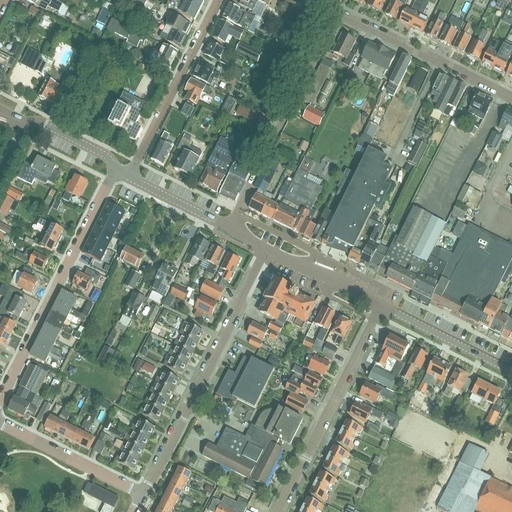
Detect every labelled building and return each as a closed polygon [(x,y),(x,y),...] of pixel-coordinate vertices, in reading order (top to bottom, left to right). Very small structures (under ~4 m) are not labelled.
[(24,0),(33,5),(36,6),(46,11),(48,7),(49,8),(58,12),(62,5),(59,3),(52,0),(24,0)] [(146,0),(126,0),(143,8),(147,1),(146,0)] [(205,0),(204,0),(167,0),(164,7),(194,22),(205,0)] [(268,6),(270,0),(237,0),(241,2),(239,5),(253,12),(258,2),(268,6)] [(380,13),(385,0),(370,0),(367,6),(380,13)] [(392,0),(385,15),(395,20),(402,6),(404,7),(407,0),(397,0),(396,3),(392,0)] [(399,22),(411,28),(423,2),(424,2),(424,0),(416,0),(411,12),(406,9),(399,22)] [(114,6),(104,2),(101,7),(111,12),(114,6)] [(423,2),(411,28),(422,34),(429,20),(420,16),(421,14),(423,15),(429,4),(424,2),(423,2)] [(255,18),(245,13),(229,5),(223,19),(248,31),(253,20),(253,21),(255,18)] [(31,7),(29,11),(39,16),(41,12),(32,7),(31,7)] [(511,18),(511,9),(508,8),(502,21),(508,23),(510,18),(511,18)] [(76,10),(72,18),(81,23),(85,15),(76,10)] [(111,14),(104,10),(101,15),(106,17),(104,21),(100,19),(98,23),(105,26),(111,14)] [(307,14),(298,33),(309,38),(318,19),(307,14)] [(172,15),(166,27),(169,28),(186,37),(192,26),(172,15)] [(442,24),(445,17),(441,15),(437,22),(433,20),(426,35),(436,40),(443,25),(442,24)] [(451,18),(447,27),(439,42),(450,47),(456,33),(458,34),(463,23),(451,18)] [(143,46),(147,38),(112,20),(107,30),(128,41),(129,39),(143,46)] [(240,41),(244,33),(221,22),(213,38),(226,45),(228,43),(226,42),(229,36),(240,41)] [(466,37),(470,27),(465,25),(453,49),(463,54),(470,39),(466,37)] [(154,32),(143,26),(140,32),(151,38),(154,32)] [(180,49),(186,37),(169,28),(166,27),(163,33),(162,33),(160,38),(161,39),(180,49)] [(274,28),(271,35),(278,38),(281,32),(274,28)] [(95,30),(92,37),(99,40),(102,33),(95,30)] [(483,30),(480,35),(477,43),(474,41),(467,55),(478,61),(485,47),(482,45),(486,38),(488,33),(483,30)] [(342,34),(333,53),(346,60),(343,65),(349,68),(355,56),(349,53),(355,41),(342,34)] [(289,36),(287,39),(305,48),(308,43),(299,38),(298,40),(289,36)] [(293,49),(303,54),(305,48),(287,39),(286,41),(295,45),(293,49)] [(482,63),(492,68),(499,55),(494,53),(499,43),(493,40),(492,43),(482,63)] [(499,55),(492,68),(503,73),(511,54),(511,45),(505,42),(499,55)] [(262,54),(240,43),(236,52),(258,63),(262,54)] [(231,69),(234,63),(221,56),(224,51),(210,44),(204,55),(231,69)] [(370,74),(382,49),(376,46),(376,47),(369,44),(362,59),(363,59),(358,69),(370,74)] [(16,45),(11,54),(17,57),(22,47),(16,45)] [(151,59),(156,62),(155,62),(170,69),(178,53),(163,46),(160,53),(155,50),(153,51),(150,57),(151,59)] [(293,49),(290,55),(300,60),(303,54),(293,49)] [(382,49),(370,74),(381,80),(386,71),(387,72),(395,57),(388,53),(389,52),(382,49)] [(10,69),(15,61),(0,53),(0,77),(6,67),(10,69)] [(287,60),(297,65),(300,60),(290,55),(287,60)] [(389,83),(386,90),(389,92),(388,95),(393,97),(411,60),(402,56),(389,83)] [(241,66),(244,61),(237,57),(234,63),(241,66)] [(160,74),(141,64),(142,62),(133,58),(129,65),(138,70),(157,80),(160,74)] [(287,60),(285,66),(294,70),(297,65),(287,60)] [(40,74),(46,64),(39,61),(34,71),(40,74)] [(229,69),(219,64),(216,70),(226,75),(229,69)] [(217,81),(219,76),(213,73),(213,72),(199,65),(193,77),(210,85),(213,79),(217,81)] [(318,70),(328,75),(330,69),(321,65),(318,70)] [(282,71),(292,75),(294,70),(285,66),(282,71)] [(235,68),(231,77),(240,81),(244,72),(235,68)] [(416,93),(426,72),(417,68),(407,88),(416,93)] [(325,80),(328,75),(318,70),(315,75),(325,80)] [(288,83),(292,75),(282,71),(279,78),(285,81),(288,83)] [(68,74),(65,80),(64,80),(60,88),(47,81),(39,97),(40,100),(43,102),(46,101),(47,101),(56,106),(62,95),(68,98),(78,79),(68,74)] [(313,80),(323,85),(325,80),(315,75),(313,80)] [(431,95),(436,97),(433,102),(436,104),(448,79),(440,75),(433,91),(431,95)] [(285,81),(279,78),(277,77),(275,83),(283,87),(285,81)] [(211,90),(191,80),(185,92),(188,94),(185,100),(196,106),(202,93),(208,96),(211,90)] [(310,85),(320,90),(323,85),(313,80),(310,85)] [(450,80),(435,111),(443,115),(446,108),(447,106),(458,84),(450,80)] [(327,82),(321,94),(326,96),(332,84),(327,82)] [(347,82),(338,99),(347,104),(356,86),(347,82)] [(458,84),(447,106),(455,110),(458,104),(466,88),(458,84)] [(308,90),(318,95),(320,90),(310,85),(308,90)] [(362,85),(358,93),(367,97),(371,90),(362,85)] [(305,95),(315,100),(318,95),(308,90),(305,95)] [(124,93),(118,104),(113,114),(109,111),(104,121),(108,123),(109,124),(110,126),(114,128),(116,128),(117,128),(118,128),(125,131),(123,133),(123,135),(124,136),(135,142),(142,128),(136,125),(142,113),(146,105),(124,93)] [(221,103),(224,97),(216,93),(213,99),(221,103)] [(477,93),(470,108),(468,113),(474,116),(483,121),(493,101),(477,93)] [(315,100),(305,95),(302,100),(312,105),(315,100)] [(268,100),(265,105),(277,111),(279,105),(268,100)] [(185,115),(190,106),(180,101),(176,111),(185,115)] [(259,114),(241,105),(236,115),(255,124),(259,114)] [(277,111),(265,105),(262,111),(274,116),(277,111)] [(319,127),(325,115),(309,107),(303,119),(319,127)] [(446,108),(443,115),(448,117),(451,110),(446,108)] [(511,128),(511,112),(508,110),(498,129),(504,132),(507,126),(511,128)] [(262,116),(258,125),(268,130),(268,129),(272,121),(262,116)] [(375,116),(370,127),(377,131),(382,119),(375,116)] [(453,119),(450,125),(456,128),(459,122),(453,119)] [(472,126),(467,134),(474,137),(478,130),(472,126)] [(418,141),(423,133),(417,130),(413,136),(414,137),(413,139),(418,141)] [(163,167),(174,146),(166,142),(169,136),(164,133),(157,148),(158,148),(151,161),(163,167)] [(496,151),(502,138),(493,133),(486,146),(496,151)] [(185,134),(183,139),(177,150),(182,153),(174,170),(184,175),(184,177),(188,179),(190,178),(191,178),(199,161),(203,153),(190,146),(191,143),(190,142),(192,138),(185,134)] [(228,172),(230,174),(236,161),(242,150),(221,139),(205,169),(207,170),(200,185),(217,194),(228,172)] [(418,141),(408,161),(417,166),(427,146),(418,141)] [(305,154),(309,146),(303,143),(299,151),(305,154)] [(329,227),(320,245),(321,246),(323,243),(332,248),(333,245),(351,254),(348,259),(348,260),(359,238),(375,206),(380,209),(391,186),(386,183),(393,170),(384,166),(387,159),(369,150),(356,175),(347,192),(347,194),(343,200),(330,227),(329,227)] [(301,156),(298,165),(309,169),(312,160),(301,156)] [(32,167),(30,166),(25,163),(17,178),(31,185),(38,173),(50,179),(48,182),(55,186),(61,174),(54,170),(55,168),(37,159),(33,168),(32,167)] [(256,195),(249,209),(262,216),(269,202),(272,196),(268,194),(265,193),(279,165),(268,160),(254,188),(259,190),(256,195)] [(236,161),(230,174),(219,195),(233,202),(236,203),(253,170),(236,161)] [(482,179),(487,169),(478,164),(473,174),(482,179)] [(413,170),(407,166),(404,171),(409,175),(413,170)] [(347,192),(356,175),(347,170),(338,188),(347,192)] [(284,199),(273,222),(299,235),(311,210),(314,205),(319,195),(322,189),(319,187),(321,182),(309,176),(298,171),(291,185),(284,199)] [(461,181),(465,185),(473,177),(468,173),(461,181)] [(79,199),(86,183),(75,178),(72,185),(70,184),(62,200),(68,203),(72,195),(79,199)] [(287,182),(279,197),(284,199),(291,185),(287,182)] [(464,186),(457,200),(468,206),(475,192),(464,186)] [(11,189),(7,197),(13,200),(17,193),(11,189)] [(343,200),(347,194),(340,190),(337,197),(343,200)] [(319,195),(314,205),(319,207),(323,198),(319,195)] [(0,202),(0,214),(5,217),(13,201),(3,196),(0,202)] [(262,216),(273,222),(284,199),(279,197),(275,205),(269,202),(262,216)] [(451,214),(463,220),(469,209),(457,203),(451,214)] [(107,204),(101,216),(119,226),(126,213),(107,204)] [(327,208),(317,228),(311,241),(320,245),(329,227),(324,224),(325,221),(327,222),(331,214),(332,210),(327,208)] [(377,274),(387,279),(420,212),(413,209),(399,238),(396,237),(390,249),(385,259),(377,274)] [(309,240),(311,241),(317,228),(311,225),(314,219),(313,219),(316,212),(311,210),(299,235),(304,237),(303,239),(309,242),(309,240)] [(430,256),(445,225),(420,212),(387,279),(412,292),(412,291),(430,256)] [(101,216),(94,229),(113,238),(119,226),(101,216)] [(63,231),(44,222),(40,219),(37,225),(44,228),(41,234),(57,242),(63,231)] [(13,230),(0,223),(0,231),(6,235),(9,236),(13,230)] [(393,224),(389,233),(396,236),(400,227),(393,224)] [(492,300),(493,298),(500,283),(511,262),(511,260),(511,245),(497,238),(487,233),(476,228),(469,224),(448,265),(449,265),(431,301),(438,305),(448,310),(459,315),(479,325),(492,300)] [(94,229),(88,241),(107,250),(113,238),(94,229)] [(358,265),(368,269),(380,246),(381,243),(378,241),(381,233),(376,230),(369,243),(367,247),(358,265)] [(41,234),(38,241),(36,240),(33,244),(51,253),(57,242),(41,234),(40,234),(41,234)] [(359,238),(348,260),(358,265),(367,247),(360,243),(362,239),(359,238)] [(201,262),(210,246),(198,240),(189,256),(190,257),(186,264),(193,267),(196,260),(201,262)] [(88,241),(82,254),(100,263),(107,250),(88,241)] [(380,246),(368,269),(377,274),(385,259),(380,257),(385,248),(380,246)] [(212,247),(205,261),(203,260),(200,268),(207,271),(206,273),(213,277),(219,265),(219,264),(224,253),(212,247)] [(138,269),(144,257),(126,248),(120,261),(138,269)] [(28,250),(24,256),(17,253),(15,257),(43,271),(48,261),(34,254),(28,250)] [(412,291),(431,301),(449,265),(448,265),(447,264),(451,255),(441,250),(436,260),(430,256),(412,291)] [(226,272),(219,286),(225,289),(239,261),(238,260),(238,259),(231,255),(230,256),(228,255),(221,270),(226,272)] [(511,270),(511,262),(500,283),(505,285),(511,270)] [(163,298),(177,271),(171,268),(170,270),(162,266),(155,281),(150,292),(163,298)] [(24,275),(18,288),(31,294),(32,293),(33,294),(36,289),(34,288),(37,282),(30,279),(33,273),(24,268),(22,274),(24,275)] [(78,273),(73,285),(87,292),(91,283),(94,284),(96,285),(97,286),(102,276),(100,276),(92,272),(88,269),(84,276),(78,273)] [(132,290),(139,276),(132,272),(125,287),(132,290)] [(219,302),(224,290),(206,281),(200,292),(219,302)] [(284,325),(289,315),(298,297),(299,296),(293,293),(294,292),(273,282),(265,299),(266,300),(259,313),(284,325)] [(2,286),(0,290),(0,296),(5,299),(7,294),(14,297),(10,305),(7,312),(8,313),(8,314),(19,319),(27,304),(18,299),(20,295),(2,286)] [(170,295),(175,298),(184,302),(186,299),(190,300),(197,304),(195,309),(197,310),(194,317),(201,320),(204,314),(211,317),(217,305),(193,293),(194,291),(190,289),(189,289),(187,292),(174,286),(170,295)] [(62,293),(57,304),(71,310),(76,300),(62,293)] [(123,316),(119,323),(130,329),(133,322),(143,304),(142,304),(144,300),(134,294),(132,298),(123,316)] [(88,300),(95,304),(96,303),(97,303),(99,299),(98,299),(98,298),(91,295),(88,300)] [(298,297),(289,315),(297,320),(294,326),(302,330),(300,333),(307,336),(313,325),(306,322),(315,305),(298,297)] [(492,300),(479,325),(489,330),(501,306),(492,300)] [(84,311),(82,316),(87,318),(88,318),(94,305),(88,303),(84,311)] [(71,310),(57,304),(51,314),(66,321),(69,315),(73,317),(73,318),(84,323),(87,318),(82,316),(75,313),(76,312),(71,310)] [(489,330),(501,337),(510,319),(504,316),(507,309),(501,306),(489,330)] [(151,323),(158,309),(153,307),(146,320),(151,323)] [(323,309),(315,325),(322,329),(316,340),(322,343),(324,339),(331,325),(329,325),(334,315),(330,312),(330,310),(325,308),(324,309),(323,309)] [(66,321),(51,314),(46,325),(60,332),(60,331),(65,334),(71,337),(73,332),(67,329),(63,327),(66,321)] [(501,337),(511,341),(511,315),(510,319),(501,337)] [(340,317),(332,333),(338,336),(334,344),(340,347),(352,323),(347,321),(347,319),(342,316),(341,318),(340,317)] [(0,332),(10,337),(16,326),(5,320),(2,326),(0,324),(0,332)] [(279,334),(282,329),(271,323),(269,329),(279,334)] [(262,342),(267,331),(252,324),(247,335),(262,342)] [(55,342),(60,332),(46,325),(41,335),(55,342)] [(162,328),(156,325),(152,333),(158,336),(162,328)] [(180,335),(197,344),(203,333),(189,325),(186,331),(182,330),(180,335)] [(0,346),(4,348),(10,337),(0,332),(0,346)] [(275,342),(278,336),(271,333),(269,339),(275,342)] [(50,353),(54,355),(60,358),(63,353),(57,350),(56,350),(52,348),(55,342),(41,335),(36,346),(50,353)] [(192,354),(197,344),(180,335),(183,337),(181,342),(177,340),(175,345),(192,354)] [(117,337),(114,344),(119,346),(122,340),(117,337)] [(390,389),(392,390),(401,371),(404,365),(401,363),(409,347),(399,342),(399,341),(392,337),(388,339),(375,365),(383,369),(389,358),(393,360),(393,359),(400,362),(396,369),(392,376),(374,367),(368,379),(390,389)] [(251,339),(248,345),(259,350),(262,345),(251,339)] [(315,343),(306,339),(303,346),(312,350),(315,343)] [(125,356),(129,344),(122,341),(118,353),(125,356)] [(338,351),(327,345),(324,344),(320,353),(333,360),(338,351)] [(187,364),(192,354),(175,345),(174,345),(178,347),(175,353),(172,351),(169,356),(187,364)] [(36,346),(30,357),(31,357),(44,364),(48,357),(52,359),(54,355),(50,353),(36,346)] [(105,347),(97,362),(107,367),(115,352),(105,347)] [(420,371),(427,356),(416,350),(402,378),(408,382),(415,368),(420,371)] [(181,375),(187,364),(169,356),(173,358),(170,363),(166,361),(164,366),(181,375)] [(281,362),(271,357),(267,365),(277,370),(281,362)] [(307,361),(303,368),(314,373),(315,372),(324,377),(327,372),(330,371),(331,368),(330,366),(330,365),(315,357),(311,364),(307,361)] [(228,371),(228,372),(216,395),(235,404),(237,401),(255,410),(264,390),(274,371),(252,360),(251,362),(244,358),(235,375),(228,371)] [(409,404),(419,409),(429,414),(433,407),(423,402),(427,396),(428,397),(434,387),(440,390),(443,383),(451,368),(434,359),(425,377),(425,378),(418,392),(416,390),(413,396),(411,401),(409,404)] [(140,370),(143,364),(137,361),(134,367),(140,370)] [(145,364),(142,371),(151,376),(155,368),(145,364)] [(21,388),(17,396),(25,400),(29,392),(31,393),(42,372),(30,366),(19,387),(21,388)] [(306,379),(304,383),(318,390),(323,380),(298,368),(295,366),(292,371),(296,373),(296,374),(306,379)] [(456,370),(444,394),(449,396),(453,389),(460,393),(462,390),(466,393),(472,382),(467,380),(469,377),(467,376),(467,374),(463,372),(461,373),(456,370)] [(159,385),(173,392),(179,381),(165,374),(162,380),(158,378),(156,383),(159,385)] [(50,377),(47,384),(53,387),(57,379),(50,377)] [(287,392),(291,394),(298,398),(301,393),(313,399),(314,397),(315,397),(316,397),(318,393),(318,392),(317,391),(318,390),(304,383),(294,378),(292,382),(289,387),(287,392)] [(494,406),(501,393),(478,382),(471,395),(483,400),(480,406),(483,408),(486,402),(494,406)] [(361,389),(359,392),(360,394),(359,396),(376,404),(380,396),(391,402),(394,395),(377,386),(375,389),(365,384),(363,389),(361,389)] [(168,402),(173,392),(159,385),(156,390),(153,388),(150,393),(168,402)] [(17,396),(15,399),(14,398),(8,410),(24,418),(27,411),(35,415),(37,410),(23,403),(29,392),(25,400),(17,396)] [(162,413),(168,402),(150,393),(154,395),(151,401),(147,399),(145,404),(162,413)] [(303,414),(309,403),(298,398),(291,394),(285,405),(303,414)] [(96,403),(106,408),(110,401),(99,396),(96,403)] [(458,397),(454,407),(457,408),(462,399),(458,397)] [(46,403),(42,409),(37,420),(42,423),(48,412),(51,406),(46,403)] [(351,408),(349,412),(350,414),(350,415),(366,424),(370,416),(380,421),(383,415),(364,405),(363,407),(356,403),(353,408),(351,408)] [(162,413),(145,404),(148,406),(145,411),(142,410),(139,415),(157,423),(162,413)] [(98,405),(94,414),(101,418),(106,409),(98,405)] [(55,434),(66,440),(72,428),(65,425),(72,410),(69,408),(67,413),(67,412),(55,434)] [(266,411),(261,414),(256,424),(259,425),(253,436),(275,447),(279,440),(289,446),(302,421),(279,409),(279,408),(277,412),(271,411),(266,411)] [(44,429),(55,434),(67,412),(63,410),(59,417),(60,417),(58,421),(50,417),(44,429)] [(493,427),(498,415),(491,412),(485,423),(493,427)] [(347,421),(341,432),(354,439),(358,433),(360,434),(362,429),(347,421)] [(131,431),(135,433),(149,440),(154,429),(140,422),(137,428),(134,426),(131,431)] [(378,434),(380,429),(369,423),(366,428),(378,434)] [(66,440),(77,445),(83,434),(72,428),(66,440)] [(226,429),(216,449),(208,445),(202,457),(248,480),(245,486),(259,493),(262,487),(264,488),(283,450),(275,447),(253,436),(251,440),(245,437),(245,438),(226,429)] [(143,450),(149,440),(135,433),(132,438),(128,437),(129,435),(123,432),(120,438),(126,441),(143,450)] [(354,439),(341,432),(335,443),(351,451),(354,446),(351,445),(354,439)] [(94,439),(83,434),(77,445),(88,451),(94,439)] [(101,455),(105,446),(106,445),(98,441),(93,451),(95,453),(101,455)] [(138,461),(143,450),(126,441),(129,443),(126,449),(123,447),(121,452),(138,461)] [(121,452),(123,447),(124,445),(117,442),(114,448),(121,452)] [(333,447),(328,458),(341,465),(344,459),(347,460),(349,455),(333,447)] [(138,461),(121,452),(124,454),(121,459),(118,457),(115,463),(133,471),(138,461)] [(341,465),(328,458),(322,469),(338,477),(340,472),(338,471),(341,465)] [(475,470),(459,462),(437,507),(446,511),(474,511),(475,511),(477,511),(511,511),(511,489),(491,479),(488,485),(472,477),(475,470)] [(173,481),(184,487),(191,475),(179,469),(173,481)] [(320,473),(315,484),(328,491),(331,485),(334,486),(336,481),(320,473)] [(363,479),(360,485),(366,489),(369,482),(363,479)] [(184,487),(173,481),(167,493),(178,499),(184,487)] [(328,491),(315,484),(309,495),(325,503),(327,498),(325,497),(328,491)] [(214,489),(207,486),(204,492),(211,496),(214,489)] [(93,487),(89,496),(92,497),(96,499),(99,501),(105,504),(101,511),(111,511),(114,508),(115,509),(119,500),(93,487)] [(178,499),(167,493),(161,506),(172,511),(178,499)] [(221,504),(220,503),(213,500),(207,511),(208,511),(244,511),(249,503),(239,499),(237,504),(224,498),(221,504)] [(307,499),(302,510),(305,511),(317,511),(318,511),(321,511),(323,507),(307,499)]
